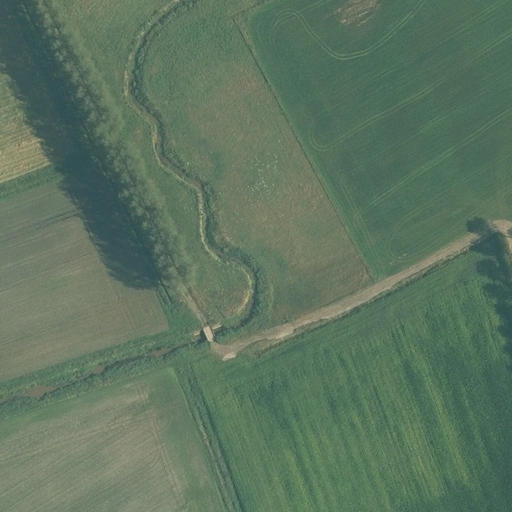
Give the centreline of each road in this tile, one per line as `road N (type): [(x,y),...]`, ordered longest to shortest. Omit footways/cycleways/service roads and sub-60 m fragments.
road 1 (track): [(204,324),(41,0)]
road 2 (track): [(213,341),(223,350),(242,346),(332,312),(508,223),(511,236)]
